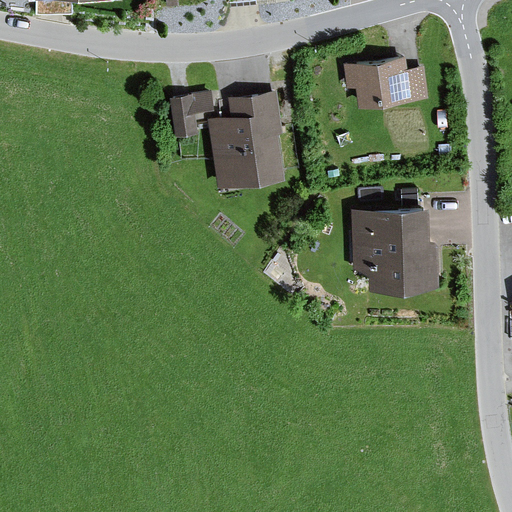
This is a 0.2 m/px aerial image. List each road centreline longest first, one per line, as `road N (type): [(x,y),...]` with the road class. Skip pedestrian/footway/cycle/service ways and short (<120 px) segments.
road 1 (residential): [(509,511),(490,406),(478,83),(456,0)]
road 2 (unclassified): [(419,0),(248,44),(180,52),(0,28)]
